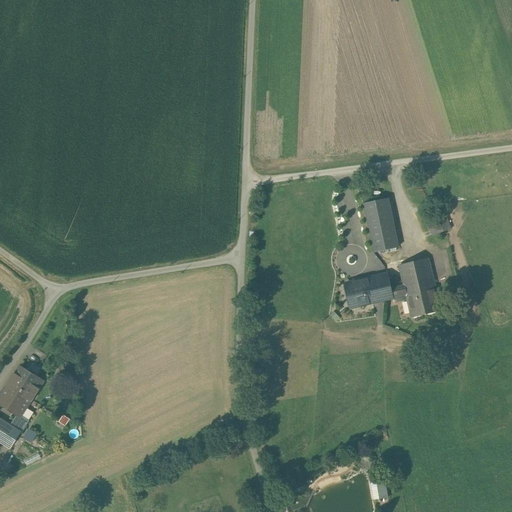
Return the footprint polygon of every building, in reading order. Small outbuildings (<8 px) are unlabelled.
[(388,198),(363,204),(374,252),(398,247),(388,198)] [(445,210),(425,218),(432,234),(452,227),(445,210)] [(427,258),(400,265),(405,285),(407,294),(409,302),(412,318),(440,311),(427,258)] [(352,307),(407,294),(405,285),(390,288),(387,274),(346,284),(352,307)] [(43,381),(19,366),(0,396),(0,404),(9,410),(22,419),(27,422),(33,412),(26,408),(43,381)] [(69,420),(64,416),(60,422),(66,425),(69,420)] [(16,428),(0,418),(0,442),(10,449),(21,432),(16,428)] [(22,419),(16,428),(21,432),(27,422),(22,419)] [(35,433),(29,430),(24,438),(31,441),(35,433)]
